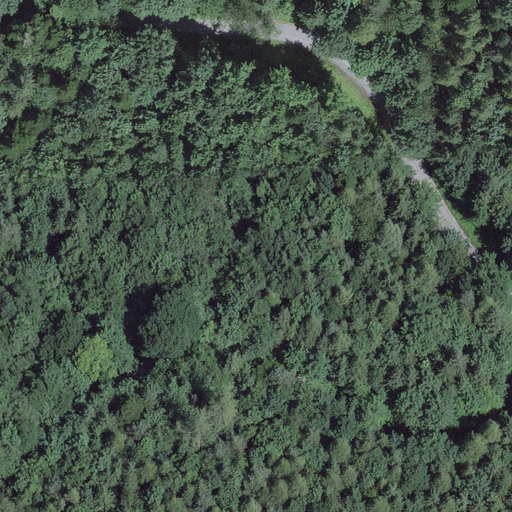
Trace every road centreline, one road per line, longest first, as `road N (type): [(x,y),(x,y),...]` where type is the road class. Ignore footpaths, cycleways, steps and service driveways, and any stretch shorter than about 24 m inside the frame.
road 1 (track): [(511,397),(491,430),(463,442),(394,445),(356,426),(314,389),(260,364),(209,353),(153,363),(106,388),(0,495)]
road 2 (unclassified): [(47,0),(73,13),(141,23),(287,34),(333,51),(371,84),(439,219),(511,302)]
